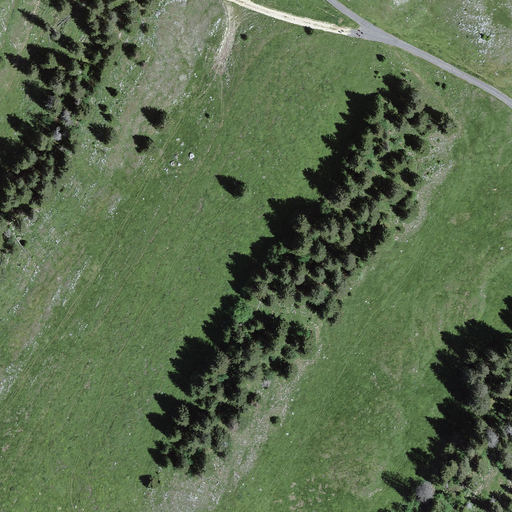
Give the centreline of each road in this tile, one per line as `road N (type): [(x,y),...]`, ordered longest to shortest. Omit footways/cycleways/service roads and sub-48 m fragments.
road 1 (track): [(385,38),(237,0)]
road 2 (track): [(511,104),(385,38)]
